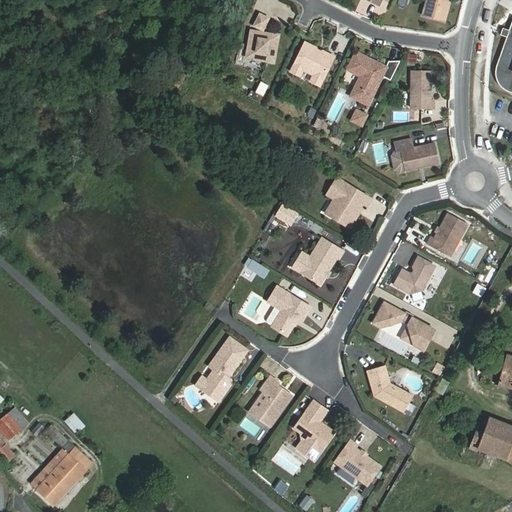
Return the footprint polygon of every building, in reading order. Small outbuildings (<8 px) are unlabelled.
[(426,0),(422,15),(444,21),(450,1),(448,1),(448,0),(426,0)] [(269,19),(260,15),(255,26),(264,31),(269,19)] [(511,21),(509,30),(507,37),(496,69),(495,73),(495,75),(495,79),(497,83),(499,85),(500,87),(503,89),(505,90),(511,92),(511,21)] [(501,35),(507,37),(509,30),(503,28),(501,35)] [(278,36),(252,31),(248,57),(273,62),(278,36)] [(315,47),(305,42),(291,71),(301,76),(304,70),(308,68),(312,70),(314,75),(311,81),(320,86),(334,56),(325,52),(320,53),(317,52),(315,47)] [(387,66),(357,51),(349,67),(355,70),(358,69),(362,72),(351,95),(369,103),(387,66)] [(431,70),(412,70),(411,107),(434,108),(435,99),(431,99),(431,70)] [(367,115),(357,110),(352,120),(362,125),(367,115)] [(325,121),(319,118),(316,125),(321,127),(325,121)] [(412,139),(394,142),(396,152),(401,151),(405,170),(439,163),(435,143),(414,148),(412,139)] [(401,151),(396,152),(393,155),(396,170),(400,171),(405,170),(401,151)] [(372,199),(337,178),(327,194),(336,200),(338,208),(333,217),(350,228),(364,205),(367,207),(372,199)] [(281,203),(272,217),(279,222),(288,207),(281,203)] [(432,236),(427,244),(450,257),(468,224),(448,213),(435,238),(432,236)] [(343,251),(322,238),(301,272),(320,284),(326,276),(328,271),(337,257),(339,258),(343,251)] [(402,270),(394,284),(410,293),(422,290),(435,266),(418,257),(413,266),(414,270),(413,272),(409,274),(402,270)] [(267,272),(262,268),(258,274),(263,278),(267,272)] [(477,283),(472,292),(481,298),(486,288),(477,283)] [(311,307),(278,287),(268,302),(283,311),(273,326),(288,336),(294,325),(293,321),(295,318),(299,320),(302,322),(311,307)] [(384,302),(373,323),(381,327),(401,321),(408,325),(414,345),(423,350),(429,339),(423,335),(428,326),(384,302)] [(273,308),(264,322),(269,325),(278,311),(273,308)] [(434,329),(428,326),(423,335),(429,339),(434,329)] [(246,349),(230,337),(210,366),(215,370),(207,381),(201,388),(219,401),(230,386),(228,385),(228,378),(243,356),(242,355),(246,349)] [(511,356),(507,355),(498,385),(511,388),(511,356)] [(445,368),(437,364),(432,372),(440,376),(445,368)] [(385,365),(368,371),(376,396),(406,412),(414,397),(391,384),(385,365)] [(279,382),(270,376),(261,390),(263,392),(253,406),(267,416),(263,422),(270,427),(292,396),(277,385),(279,382)] [(202,377),(197,385),(201,388),(207,381),(202,377)] [(435,391),(443,395),(449,381),(442,377),(435,391)] [(327,411),(314,401),(294,428),(301,433),(303,441),(297,448),(314,461),(334,433),(319,422),(327,411)] [(15,408),(0,420),(0,429),(9,440),(28,423),(15,408)] [(75,434),(85,426),(73,412),(63,421),(75,434)] [(499,456),(508,459),(511,462),(511,424),(490,416),(484,432),(477,430),(472,443),(479,445),(478,448),(499,456)] [(37,435),(45,427),(40,423),(32,432),(37,435)] [(62,446),(68,440),(52,426),(47,431),(62,446)] [(0,454),(6,462),(14,456),(0,438),(0,454)] [(350,440),(335,462),(367,485),(381,466),(366,456),(364,456),(361,454),(361,452),(355,448),(357,446),(350,440)] [(460,456),(494,470),(499,456),(478,448),(479,445),(472,443),(466,441),(460,456)] [(75,447),(69,454),(63,449),(46,467),(52,473),(37,489),(55,505),(93,464),(75,447)] [(279,482),(275,487),(283,494),(287,489),(279,482)] [(308,494),(300,504),(306,509),(314,499),(308,494)]
